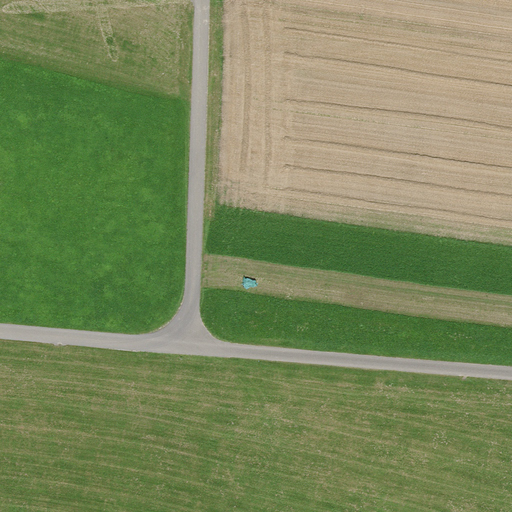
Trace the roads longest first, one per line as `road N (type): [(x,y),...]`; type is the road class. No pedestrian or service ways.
road 1 (track): [(192,348),(204,0)]
road 2 (track): [(192,348),(511,375)]
road 3 (track): [(0,332),(192,348)]
